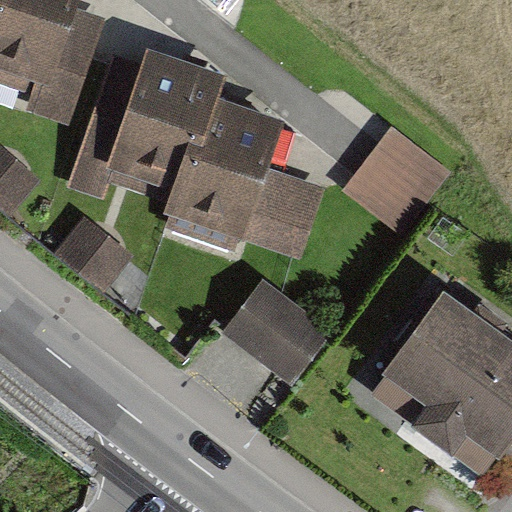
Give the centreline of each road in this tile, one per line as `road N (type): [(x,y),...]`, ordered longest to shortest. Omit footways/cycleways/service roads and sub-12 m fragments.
road 1 (primary): [(184,456),(0,307)]
road 2 (residential): [(335,129),(173,0)]
